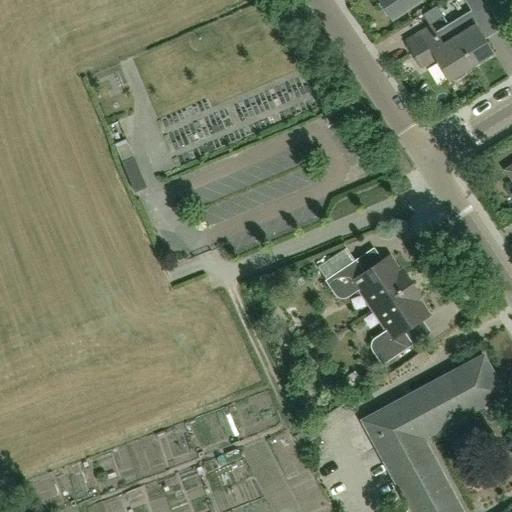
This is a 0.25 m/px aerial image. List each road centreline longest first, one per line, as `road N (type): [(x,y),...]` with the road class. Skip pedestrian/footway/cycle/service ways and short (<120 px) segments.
road 1 (residential): [(427,165),(316,0)]
road 2 (track): [(229,272),(292,422)]
road 3 (residential): [(511,290),(427,165)]
